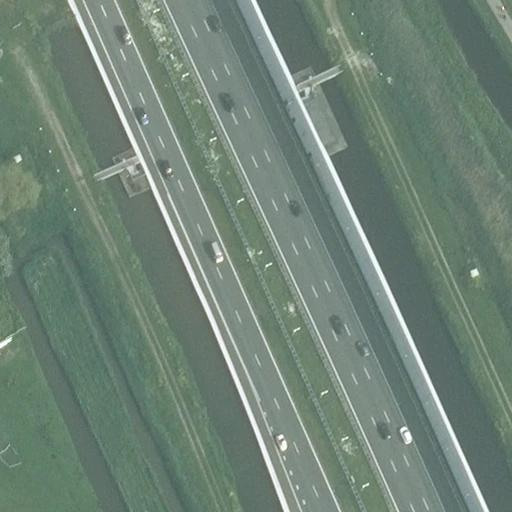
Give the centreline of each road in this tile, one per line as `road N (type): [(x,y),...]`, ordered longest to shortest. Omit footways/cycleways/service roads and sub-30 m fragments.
road 1 (motorway): [(426,511),(194,0)]
road 2 (motorway): [(100,0),(330,511)]
road 3 (track): [(215,511),(131,306),(13,62)]
road 4 (track): [(317,0),(511,446)]
